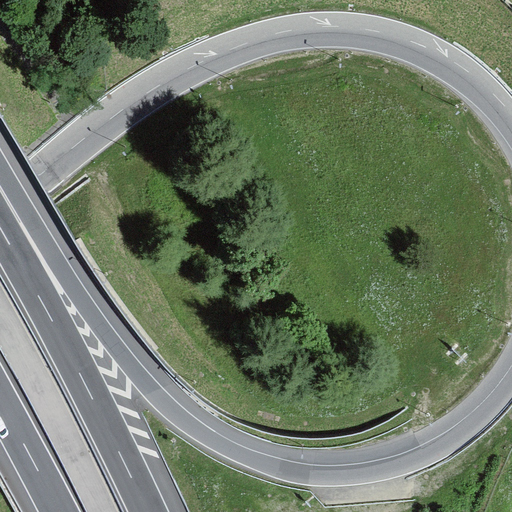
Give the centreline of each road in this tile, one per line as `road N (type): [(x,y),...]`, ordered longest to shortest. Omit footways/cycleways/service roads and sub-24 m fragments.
road 1 (motorway): [(511,381),(457,436),(408,463),(303,474),(238,455),(180,421),(111,350),(0,166)]
road 2 (motorway): [(0,208),(176,77),(215,56),(300,32),(386,38),(426,53),(465,77),(511,127)]
road 3 (motorway): [(153,511),(0,224)]
